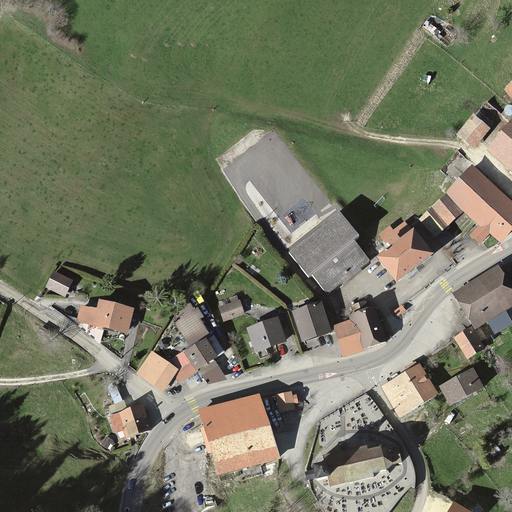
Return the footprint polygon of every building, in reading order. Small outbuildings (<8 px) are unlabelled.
[(473,116),(458,134),(474,147),(489,129),(473,116)] [(511,122),(489,148),(511,168),(511,122)] [(511,229),(511,201),(472,166),(446,195),(463,210),(481,226),(472,236),(480,243),(490,232),(501,242),(511,229)] [(446,195),(421,219),(435,235),(463,210),(446,195)] [(339,212),(288,252),(308,278),(312,275),(327,294),(341,283),(343,285),(362,270),(360,268),(369,261),(352,240),(358,235),(339,212)] [(391,248),(378,258),(396,281),(432,254),(413,230),(412,232),(405,222),(393,231),(390,227),(381,234),(391,248)] [(511,292),(498,269),(455,294),(474,326),(511,304),(511,292)] [(71,281),(53,272),(46,286),(64,295),(71,281)] [(188,301),(175,322),(191,348),(210,336),(188,301)] [(239,301),(220,307),(223,319),(243,313),(239,301)] [(132,310),(98,302),(96,311),(83,308),(80,322),(127,333),(132,310)] [(321,303),(293,312),(302,341),(331,331),(321,303)] [(403,305),(394,311),(398,316),(406,310),(403,305)] [(352,319),(333,326),(344,355),(385,341),(374,308),(350,316),(352,319)] [(278,319),(248,330),(255,352),(285,341),(278,319)] [(471,329),(456,338),(467,357),(483,348),(471,329)] [(191,348),(184,352),(196,371),(198,370),(214,360),(224,353),(213,335),(210,337),(210,336),(191,348)] [(165,361),(152,352),(137,374),(163,391),(165,389),(178,370),(165,361)] [(168,359),(165,361),(178,370),(165,389),(196,371),(184,352),(170,359),(168,359)] [(214,360),(198,370),(207,384),(227,380),(214,360)] [(415,365),(382,387),(402,417),(435,396),(415,365)] [(473,371),(441,388),(450,404),(482,387),(473,371)] [(291,393),(277,396),(280,412),(295,409),(294,404),(298,403),(296,395),(291,396),(291,393)] [(258,397),(200,413),(218,474),(276,457),(258,397)] [(141,407),(111,418),(116,432),(125,430),(127,437),(149,430),(141,407)] [(114,442),(106,437),(101,444),(111,451),(114,448),(111,446),(114,442)] [(323,451),(330,486),(376,476),(375,470),(391,467),(398,459),(395,449),(387,446),(372,449),(371,442),(323,451)] [(500,451),(495,445),(489,450),(494,456),(500,451)] [(469,511),(454,502),(448,511),(469,511)]
